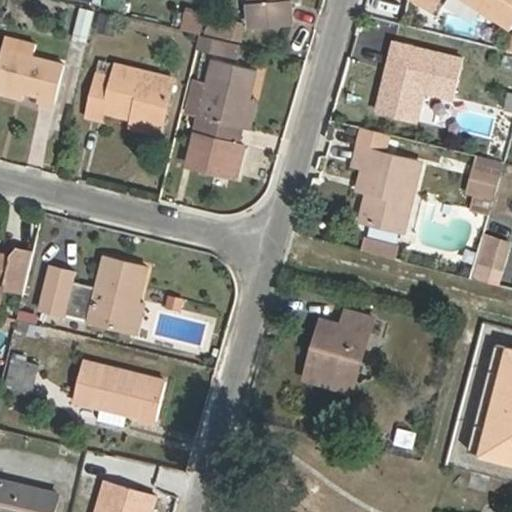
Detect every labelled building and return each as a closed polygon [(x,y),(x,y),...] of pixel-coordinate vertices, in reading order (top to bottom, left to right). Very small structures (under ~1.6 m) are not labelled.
[(250,28),(295,25),(293,0),(242,0),(243,6),(249,6),(250,28)] [(511,24),(511,0),(417,0),(434,11),(440,0),(466,0),(510,27),(511,24)] [(188,4),(181,27),(200,33),(207,11),(188,4)] [(91,11),(77,7),(71,32),(85,35),(91,11)] [(210,25),(208,32),(241,41),(245,25),(230,21),(228,30),(210,25)] [(201,33),(197,49),(237,58),(241,43),(201,33)] [(6,35),(2,47),(32,55),(34,43),(6,35)] [(398,58),(388,100),(413,107),(444,114),(454,75),(420,65),(423,50),(395,43),(391,56),(398,58)] [(32,55),(2,47),(0,56),(0,85),(24,91),(39,95),(37,100),(52,104),(63,63),(32,55)] [(426,50),(424,60),(453,68),(455,57),(426,50)] [(256,69),(211,58),(206,81),(197,117),(186,163),(236,175),(244,144),(238,143),(242,127),(249,97),(256,69)] [(107,112),(133,118),(163,126),(175,77),(116,64),(113,77),(98,75),(88,114),(105,119),(107,112)] [(206,81),(198,79),(189,114),(197,117),(206,81)] [(24,91),(0,85),(0,92),(22,99),(24,91)] [(256,99),(249,97),(242,127),(249,129),(256,99)] [(413,107),(388,100),(386,107),(411,113),(413,107)] [(163,126),(133,118),(130,127),(160,134),(163,126)] [(361,221),(405,232),(422,163),(385,154),(389,134),(363,128),(354,164),(364,166),(359,188),(369,191),(361,221)] [(501,169),(476,163),(466,205),(491,211),(501,169)] [(511,187),(505,186),(498,209),(511,212),(511,187)] [(405,232),(361,221),(357,237),(364,238),(360,252),(391,259),(394,246),(401,248),(405,232)] [(504,283),(511,237),(481,232),(474,278),(504,283)] [(0,284),(4,286),(12,256),(0,252),(0,284)] [(98,288),(90,320),(89,323),(132,334),(139,304),(148,266),(106,255),(98,288)] [(66,314),(74,282),(76,272),(51,266),(42,308),(66,314)] [(74,282),(66,314),(90,320),(98,288),(74,282)] [(146,305),(139,304),(132,334),(138,336),(146,305)] [(306,378),(353,393),(375,321),(346,312),(342,327),(323,321),(306,378)] [(511,345),(508,344),(479,453),(511,462),(511,345)] [(168,381),(85,361),(75,401),(158,421),(168,381)] [(35,375),(10,370),(7,385),(32,391),(35,375)] [(101,408),(98,418),(125,426),(128,416),(101,408)] [(415,447),(417,429),(397,427),(395,444),(415,447)] [(78,495),(106,502),(112,474),(84,467),(78,495)] [(112,474),(106,502),(121,505),(127,477),(112,474)] [(53,511),(58,494),(0,481),(0,511),(53,511)]
